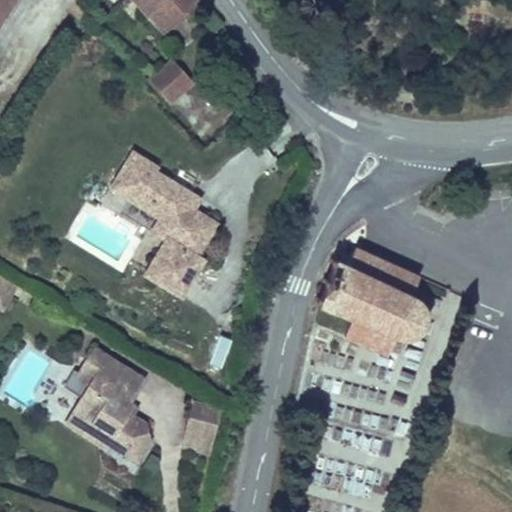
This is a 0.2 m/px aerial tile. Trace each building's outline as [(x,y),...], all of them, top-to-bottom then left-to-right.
[(133,0),(165,31),(196,2),(194,0),(133,0)] [(168,105),(191,83),(170,62),(147,84),(168,105)] [(201,251),(220,218),(205,210),(202,215),(194,210),(187,207),(196,190),(156,168),(158,164),(134,151),(117,182),(167,209),(156,228),(171,236),(152,271),(188,292),(208,255),(201,251)] [(167,209),(117,182),(114,187),(163,215),(167,209)] [(194,210),(203,194),(196,190),(187,207),(194,210)] [(411,290),(418,273),(354,244),(346,260),(334,254),(315,302),(350,317),(342,335),(384,354),(393,335),(399,336),(406,336),(412,334),(417,332),(421,327),(425,321),(426,314),(425,307),(423,302),(419,297),(415,293),(411,290)] [(0,310),(3,313),(19,282),(0,269),(0,310)] [(220,365),(231,336),(219,332),(208,361),(220,365)] [(94,360),(101,352),(91,345),(85,355),(94,360)] [(121,413),(126,403),(124,403),(141,379),(101,352),(94,360),(85,355),(78,366),(91,377),(83,388),(66,418),(79,428),(90,427),(106,439),(103,446),(132,464),(148,443),(141,425),(130,418),(121,413)] [(71,380),(83,388),(91,377),(78,366),(71,380)] [(135,409),(126,403),(121,413),(130,418),(135,409)] [(207,449),(212,406),(186,403),(181,446),(207,449)]
